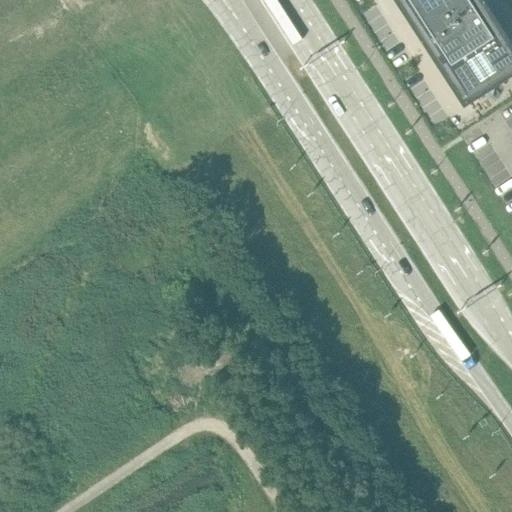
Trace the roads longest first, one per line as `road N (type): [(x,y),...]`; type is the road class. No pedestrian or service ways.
road 1 (tertiary): [(511,349),(284,0)]
road 2 (tertiary): [(338,164),(377,294),(509,511)]
road 3 (tertiary): [(338,164),(511,423)]
road 4 (tertiary): [(245,18),(338,164)]
